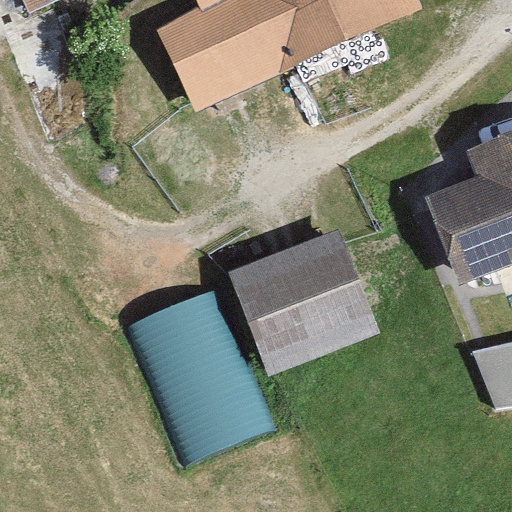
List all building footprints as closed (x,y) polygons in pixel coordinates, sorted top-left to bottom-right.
[(407,0),(182,0),(195,27),(164,42),(202,119),(416,16),(407,0)] [(465,180),(406,201),(434,282),(511,254),(511,126),(454,147),(465,180)] [(342,245),(225,291),(262,383),(378,339),(342,245)] [(225,291),(125,330),(180,467),(280,427),(262,383),(225,291)] [(511,347),(474,356),(494,415),(511,412),(511,347)]
